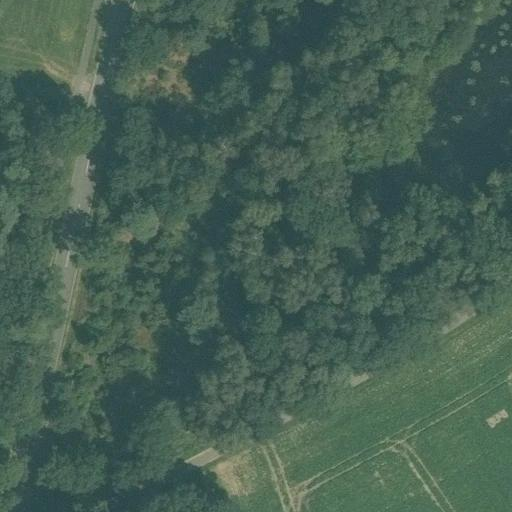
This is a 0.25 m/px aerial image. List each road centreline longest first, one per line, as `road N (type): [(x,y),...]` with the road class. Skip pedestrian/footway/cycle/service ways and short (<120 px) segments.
road 1 (tertiary): [(124,0),(14,511)]
road 2 (unclassified): [(511,283),(434,338),(103,511)]
